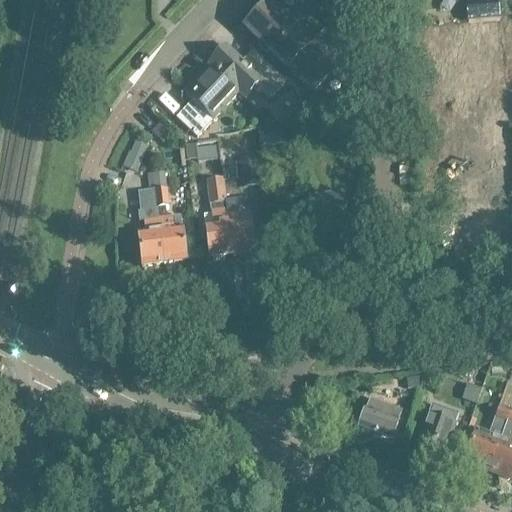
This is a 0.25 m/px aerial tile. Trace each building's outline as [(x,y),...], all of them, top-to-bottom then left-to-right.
[(310,47),(324,32),(320,0),(271,0),(244,30),(245,31),(245,30),(259,44),(257,46),(266,54),(268,52),(286,70),(287,71),(310,47)] [(497,0),(477,0),(464,2),(467,23),(499,20),(497,0)] [(326,30),(324,32),(310,47),(334,70),(350,53),(326,30)] [(334,70),(310,47),(287,71),(311,94),(334,70)] [(226,48),(209,67),(210,69),(237,94),(244,100),(253,92),(271,108),(289,88),(269,69),(259,79),(226,48)] [(210,69),(209,67),(210,69),(185,95),(195,105),(188,113),(186,111),(177,121),(197,140),(239,95),(244,101),(244,100),(237,94),(210,69)] [(463,89),(447,91),(449,103),(464,101),(463,89)] [(490,152),(507,150),(504,121),(487,123),(490,152)] [(282,131),(258,134),(260,149),(284,146),(282,131)] [(214,151),(199,152),(201,164),(215,163),(214,151)] [(256,165),(239,167),(237,167),(239,191),(258,189),(256,165)] [(158,215),(164,266),(186,263),(180,218),(166,219),(164,208),(168,207),(163,174),(153,176),(155,191),(157,212),(158,215)] [(153,176),(152,176),(147,177),(149,194),(138,195),(140,214),(143,214),(157,212),(155,191),(153,176)] [(229,242),(226,212),(222,181),(206,183),(210,215),(211,214),(213,226),(205,227),(209,261),(231,258),(229,242)] [(499,235),(498,221),(507,220),(505,201),(476,204),(471,204),(470,194),(456,195),(460,239),(483,236),(483,240),(498,239),(498,235),(499,235)] [(311,210),(309,211),(311,230),(347,226),(344,195),(310,199),(311,210)] [(240,211),(226,212),(229,242),(231,258),(253,255),(247,210),(240,211)] [(157,212),(143,214),(145,235),(137,236),(142,269),(164,266),(158,215),(157,212)] [(233,258),(207,263),(210,274),(235,269),(233,258)] [(418,379),(406,380),(407,390),(419,389),(418,379)] [(466,402),(475,406),(482,389),(472,385),(466,402)] [(369,401),(359,430),(391,442),(403,409),(398,407),(396,411),(369,401)] [(506,427),(511,412),(498,408),(493,423),(506,427)] [(441,410),(438,420),(455,426),(458,416),(441,410)] [(455,426),(438,420),(427,416),(415,450),(442,460),(455,426)] [(489,473),(500,443),(475,434),(465,465),(468,466),(468,469),(475,471),(477,469),(489,473)] [(511,447),(500,443),(489,473),(499,477),(499,480),(506,482),(508,480),(511,481),(511,479),(511,447)]
